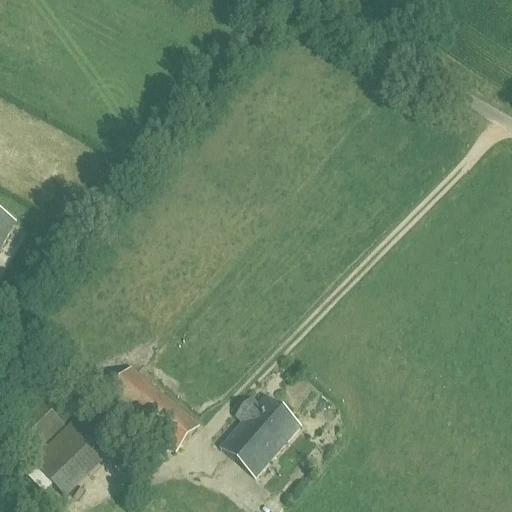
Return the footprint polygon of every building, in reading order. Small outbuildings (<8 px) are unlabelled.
[(0,251),(15,225),(0,215),(0,251)] [(176,455),(200,428),(133,369),(109,396),(176,455)] [(256,482),(301,429),(266,399),(259,408),(253,402),(237,421),(243,426),(221,452),(256,482)] [(64,427),(41,404),(13,432),(35,455),(64,427)] [(113,454),(80,419),(31,466),(65,501),(113,454)] [(146,459),(130,443),(118,456),(134,472),(146,459)] [(120,504),(125,511),(130,511),(140,505),(131,495),(120,504)] [(294,511),(295,511),(283,498),(268,511),(294,511)]
